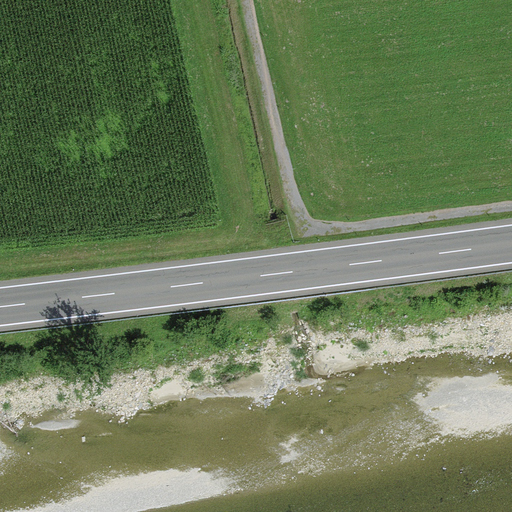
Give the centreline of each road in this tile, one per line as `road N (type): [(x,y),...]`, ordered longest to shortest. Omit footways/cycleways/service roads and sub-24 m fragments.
road 1 (trunk): [(511,243),(0,304)]
road 2 (track): [(511,205),(306,226),(283,162),(247,0)]
